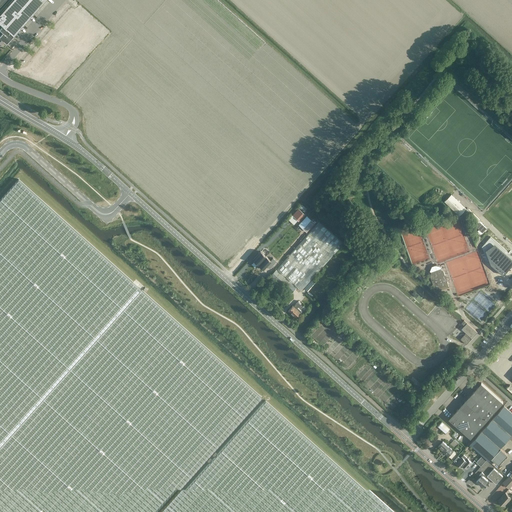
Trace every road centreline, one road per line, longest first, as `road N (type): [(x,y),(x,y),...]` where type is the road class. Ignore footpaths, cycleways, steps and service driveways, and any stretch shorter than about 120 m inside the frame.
road 1 (tertiary): [(406,440),(130,193)]
road 2 (track): [(360,127),(225,278)]
road 3 (unclassified): [(0,152),(20,143),(102,214),(130,193)]
road 4 (unclassified): [(511,322),(406,440)]
